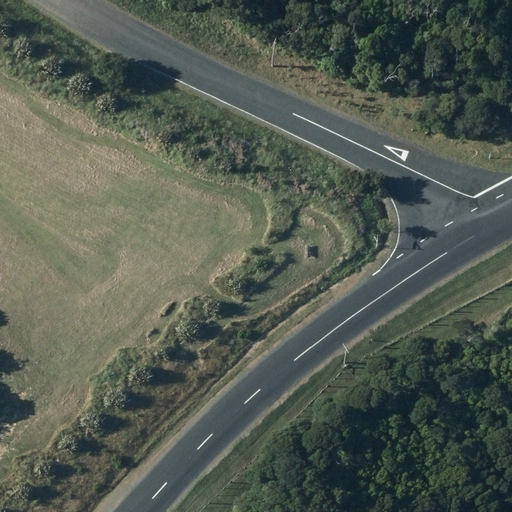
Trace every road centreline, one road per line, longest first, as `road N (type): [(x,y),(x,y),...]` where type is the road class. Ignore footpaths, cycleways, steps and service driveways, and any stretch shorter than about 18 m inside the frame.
road 1 (unclassified): [(71,0),(424,178),(460,205),(479,235)]
road 2 (unclassified): [(479,235),(299,352),(138,511)]
